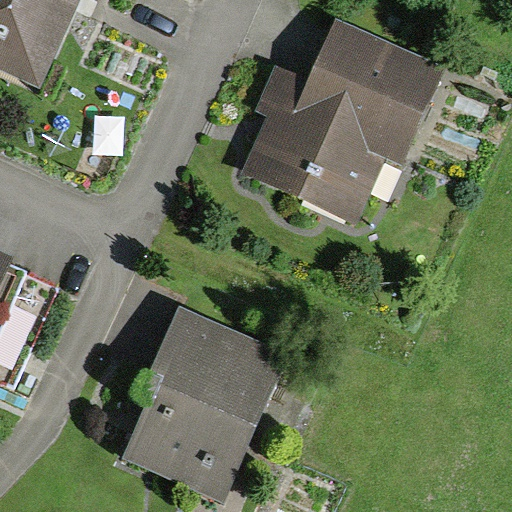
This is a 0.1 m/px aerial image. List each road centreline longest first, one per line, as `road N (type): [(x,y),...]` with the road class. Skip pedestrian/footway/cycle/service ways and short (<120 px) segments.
road 1 (residential): [(237,0),(122,247)]
road 2 (residential): [(122,247),(40,424),(0,469)]
road 3 (residential): [(122,247),(0,191)]
